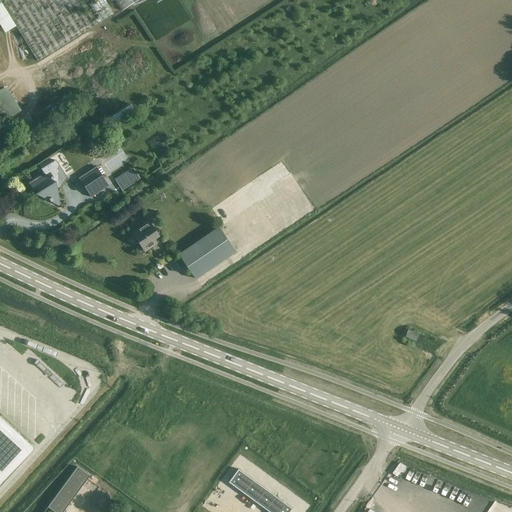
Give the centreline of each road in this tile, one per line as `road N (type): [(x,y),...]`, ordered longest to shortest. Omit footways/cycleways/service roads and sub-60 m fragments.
road 1 (tertiary): [(400,429),(0,263)]
road 2 (unclassified): [(400,429),(467,341),(511,306)]
road 3 (tertiary): [(511,473),(400,429)]
